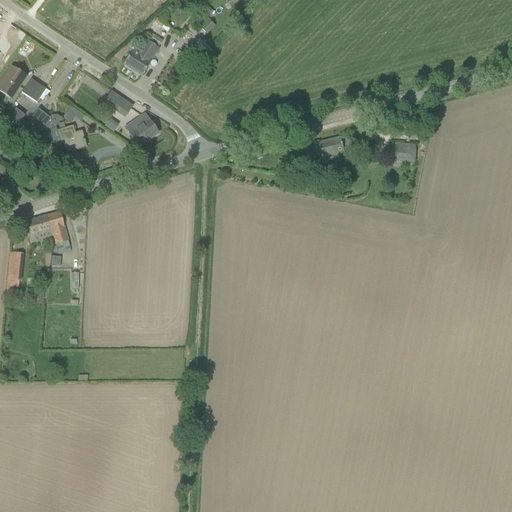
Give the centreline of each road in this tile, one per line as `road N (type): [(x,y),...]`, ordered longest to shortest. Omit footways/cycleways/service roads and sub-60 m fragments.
road 1 (track): [(200,156),(206,181),(188,511)]
road 2 (tertiary): [(200,156),(511,72)]
road 3 (unclassified): [(200,156),(184,126),(0,1)]
road 4 (tertiary): [(0,215),(200,156)]
